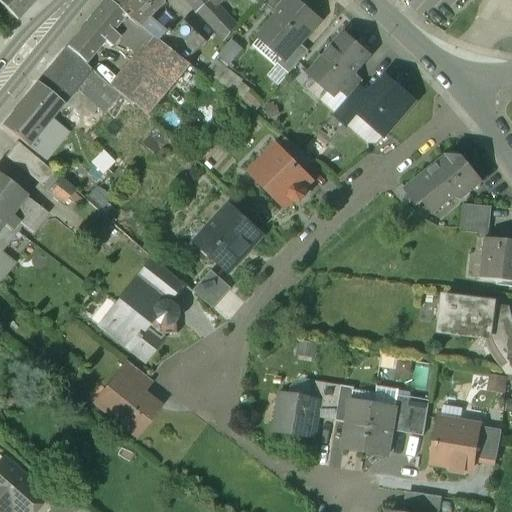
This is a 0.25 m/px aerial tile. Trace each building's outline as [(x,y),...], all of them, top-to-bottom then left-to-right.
[(37,0),(2,0),(20,18),(37,0)] [(111,0),(107,0),(80,33),(98,49),(115,29),(128,14),(111,0)] [(111,0),(128,14),(139,23),(147,16),(162,0),(111,0)] [(184,0),(195,13),(201,21),(213,31),(222,39),(235,26),(210,0),(184,0)] [(296,0),(284,0),(277,8),(279,9),(275,14),(259,32),(283,52),(285,54),(296,40),(316,17),(296,0)] [(262,0),(261,1),(275,14),(279,9),(277,8),(284,0),(262,0)] [(195,13),(186,22),(204,39),(213,31),(201,21),(195,13)] [(139,23),(128,14),(115,29),(143,52),(155,37),(139,23)] [(184,15),(170,29),(167,26),(162,30),(155,37),(183,58),(204,39),(186,22),(184,17),(185,16),(184,15)] [(162,30),(147,16),(139,23),(155,37),(162,30)] [(366,54),(342,32),(307,72),(331,93),(336,88),(351,71),(366,54)] [(98,49),(80,33),(70,45),(88,61),(98,49)] [(183,58),(155,37),(143,52),(115,86),(118,89),(144,113),(186,61),(183,58)] [(296,40),(285,54),(283,52),(275,61),(286,71),(306,49),(296,40)] [(88,61),(70,45),(50,69),(75,90),(87,75),(94,67),(88,61)] [(115,86),(94,67),(87,75),(102,88),(101,92),(115,104),(119,99),(113,94),(118,89),(115,86)] [(75,90),(50,69),(40,81),(65,101),(75,90)] [(351,71),(336,88),(345,96),(355,84),(360,79),(351,71)] [(367,95),(354,110),(355,110),(370,123),(370,122),(382,132),(410,100),(395,87),(395,88),(382,77),(367,95)] [(40,81),(4,124),(29,145),(65,101),(40,81)] [(345,96),(332,112),(344,123),(355,110),(354,110),(367,95),(355,84),(345,96)] [(316,131),(304,142),(315,154),(327,143),(316,131)] [(311,159),(283,136),(274,145),(299,170),(311,159)] [(57,171),(19,140),(8,154),(46,185),(57,171)] [(299,170),(274,145),(248,170),(283,205),(290,198),(292,200),(298,200),(303,195),(303,189),(301,187),(308,180),(299,170)] [(103,170),(115,159),(105,148),(93,159),(103,170)] [(445,156),(405,189),(415,202),(418,202),(422,199),(430,209),(433,210),(458,190),(467,191),(479,181),(460,157),(445,156)] [(27,194),(0,173),(0,229),(5,222),(15,230),(21,222),(22,220),(13,213),(27,194)] [(62,176),(51,190),(66,202),(78,188),(62,176)] [(50,212),(27,194),(13,213),(22,220),(21,222),(34,232),(50,212)] [(488,206),(461,203),(459,228),(486,231),(488,206)] [(259,235),(226,205),(194,240),(199,244),(200,251),(204,256),(211,255),(227,270),(259,235)] [(0,253),(0,248),(15,230),(5,222),(0,229),(0,279),(1,281),(6,275),(3,272),(11,262),(0,253)] [(511,240),(483,237),(479,278),(511,281),(511,240)] [(182,282),(155,258),(139,278),(168,300),(182,282)] [(229,288),(209,270),(191,290),(211,308),(229,288)] [(168,300),(139,278),(118,305),(121,307),(106,327),(131,347),(132,346),(138,337),(153,349),(154,350),(166,334),(175,332),(174,321),(177,318),(179,312),(176,306),(172,303),(168,300)] [(493,302),(443,296),(440,319),(435,321),(440,333),(458,335),(459,335),(460,335),(461,334),(478,336),(479,329),(489,330),(492,306),(493,302)] [(506,308),(492,306),(489,330),(492,338),(496,346),(500,354),(506,362),(501,366),(506,374),(511,375),(511,330),(511,327),(509,322),(507,315),(506,308)] [(301,339),(280,336),(277,352),(298,356),(301,339)] [(153,349),(138,337),(132,346),(147,358),(153,349)] [(153,380),(130,362),(120,374),(143,392),(153,380)] [(120,374),(106,391),(112,395),(103,407),(138,435),(161,406),(143,392),(120,374)] [(339,385),(312,380),(308,399),(317,401),(314,417),(333,420),(339,385)] [(352,387),(339,385),(333,420),(345,422),(349,400),(350,400),(352,387)] [(397,390),(375,387),(372,404),(393,408),(395,394),(396,394),(397,390)] [(396,394),(395,394),(393,408),(394,408),(390,430),(402,432),(408,396),(396,394)] [(308,399),(280,395),(274,429),(311,435),(314,417),(317,401),(308,399)] [(427,400),(408,396),(402,432),(422,435),(427,400)] [(345,422),(341,448),(363,452),(371,404),(350,400),(349,400),(345,422)] [(372,404),(371,404),(363,452),(386,455),(390,430),(394,408),(393,408),(372,404)] [(459,422),(438,418),(433,447),(436,448),(433,463),(448,466),(448,468),(449,470),(464,472),(465,471),(466,469),(468,469),(471,467),(472,461),(478,462),(484,429),(458,425),(459,422)] [(500,432),(484,429),(478,462),(493,464),(500,432)] [(32,511),(47,496),(6,460),(0,466),(0,509),(3,511),(11,511),(13,511),(14,511),(32,511)] [(437,511),(440,497),(412,492),(409,511),(437,511)] [(64,496),(50,511),(74,511),(78,508),(64,496)]
